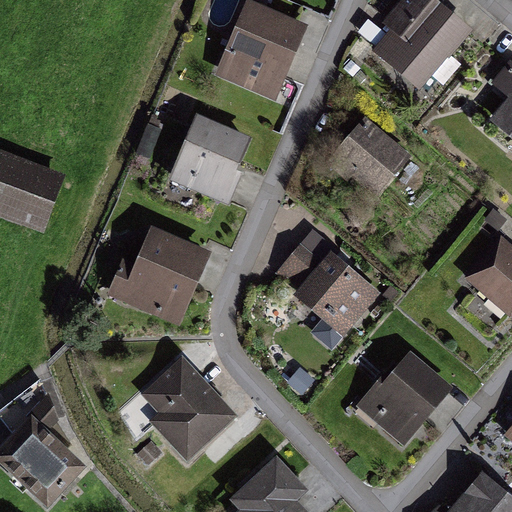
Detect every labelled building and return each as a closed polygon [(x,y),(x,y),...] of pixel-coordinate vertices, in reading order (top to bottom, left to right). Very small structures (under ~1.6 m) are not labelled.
[(374,55),(424,97),(474,39),(434,5),(428,0),(421,0),(388,39),(374,55)] [(218,76),(278,101),(307,35),(247,9),(218,76)] [(487,120),(511,140),(511,68),(510,67),(493,87),(506,98),(487,120)] [(332,164),(377,203),(413,162),(367,123),(332,164)] [(173,187),(226,207),(250,146),(198,125),(173,187)] [(3,157),(0,164),(0,214),(48,233),(68,181),(3,157)] [(119,302),(180,329),(211,261),(150,234),(119,302)] [(311,240),(275,282),(343,339),(378,297),(311,240)] [(511,254),(502,245),(468,285),(511,321),(511,254)] [(405,355),(357,412),(407,455),(455,398),(405,355)] [(195,462),(237,423),(180,361),(138,399),(195,462)] [(32,412),(0,447),(0,457),(51,504),(88,463),(32,412)] [(241,511),(304,511),(297,504),(310,491),(278,457),(233,499),(243,511),(241,511)] [(446,511),(511,511),(511,492),(483,469),(446,511)]
